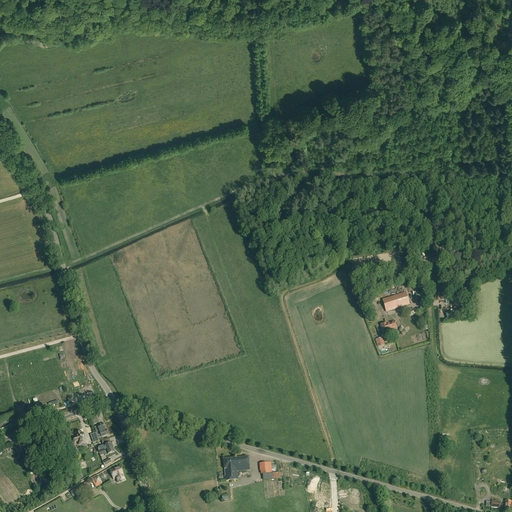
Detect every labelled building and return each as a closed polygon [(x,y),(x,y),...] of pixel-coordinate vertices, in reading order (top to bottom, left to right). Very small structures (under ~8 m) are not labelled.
[(410,305),(406,293),(384,300),(388,312),(410,305)] [(397,329),(395,321),(381,325),(383,333),(397,329)] [(44,412),(28,417),(29,423),(46,417),(44,412)] [(99,438),(108,435),(104,424),(98,427),(95,428),(99,438)] [(82,440),(83,444),(86,443),(83,434),(82,435),(81,432),(76,434),(78,438),(73,439),(74,443),(82,440)] [(98,449),(99,453),(114,448),(112,444),(98,449)] [(115,452),(114,448),(99,453),(100,456),(105,454),(105,456),(115,452)] [(250,470),(249,457),(224,459),(226,481),(238,480),(238,471),(250,470)] [(264,480),(277,479),(276,463),(261,464),(262,471),(263,471),(264,480)] [(123,475),(120,467),(115,469),(115,468),(110,470),(113,480),(118,478),(118,477),(119,477),(120,482),(125,480),(123,475)] [(92,479),(96,487),(102,483),(99,477),(98,477),(97,476),(92,479)] [(75,496),(90,487),(87,482),(77,488),(72,491),(75,496)] [(50,483),(41,489),(44,494),(53,488),(50,483)]
